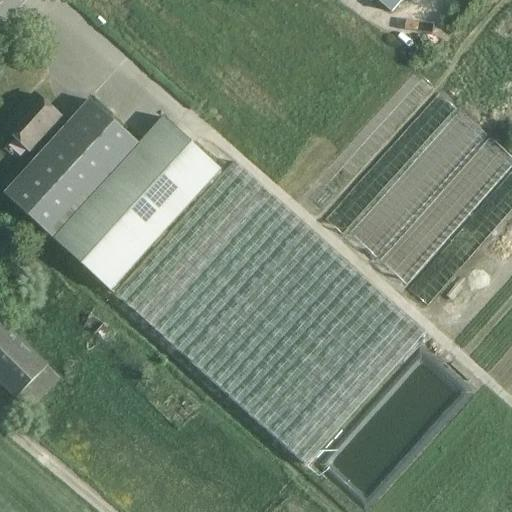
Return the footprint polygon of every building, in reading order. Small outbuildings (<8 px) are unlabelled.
[(378,0),(392,12),(401,0),(378,0)] [(395,172),(456,106),(441,92),(380,158),(395,172)] [(54,141),(30,167),(19,157),(0,177),(0,193),(3,196),(4,195),(110,291),(221,169),(164,117),(139,144),(91,100),(66,127),(57,119),(60,116),(36,94),(5,128),(29,150),(45,133),(54,141)] [(234,161),(115,293),(192,361),(310,230),(234,161)] [(0,261),(27,285),(42,268),(0,230),(0,261)] [(306,465),(425,333),(310,230),(192,361),(306,465)] [(96,332),(105,323),(91,311),(82,321),(96,332)] [(0,382),(28,410),(60,377),(0,318),(0,382)]
